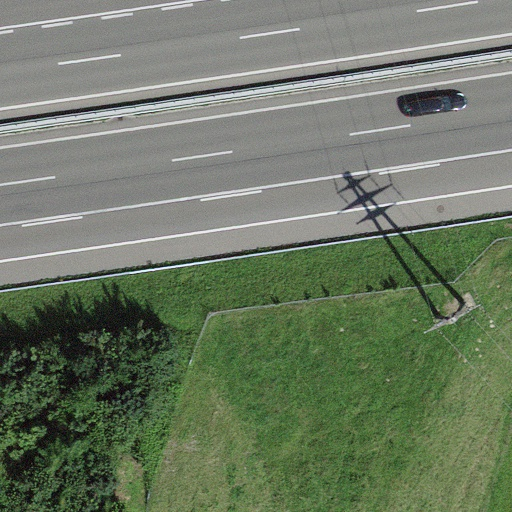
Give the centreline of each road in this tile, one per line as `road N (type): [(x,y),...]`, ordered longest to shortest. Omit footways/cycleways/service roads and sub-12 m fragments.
road 1 (motorway): [(0,187),(511,112)]
road 2 (motorway): [(478,0),(0,72)]
